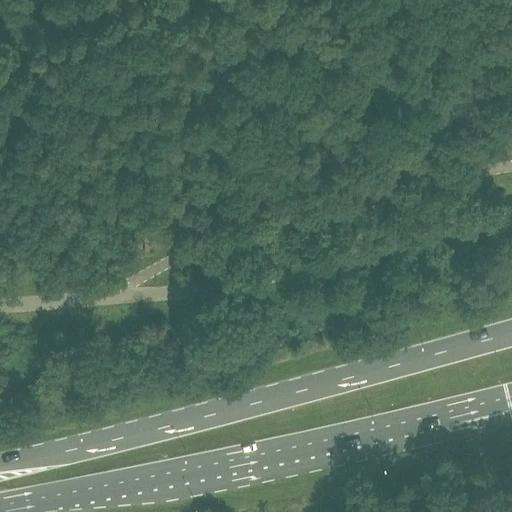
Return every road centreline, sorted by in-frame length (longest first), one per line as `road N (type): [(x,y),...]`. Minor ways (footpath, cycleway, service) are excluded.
road 1 (primary): [(511,332),(0,464)]
road 2 (primary): [(0,509),(403,427),(511,397)]
road 3 (unclassified): [(0,307),(275,276),(511,214)]
